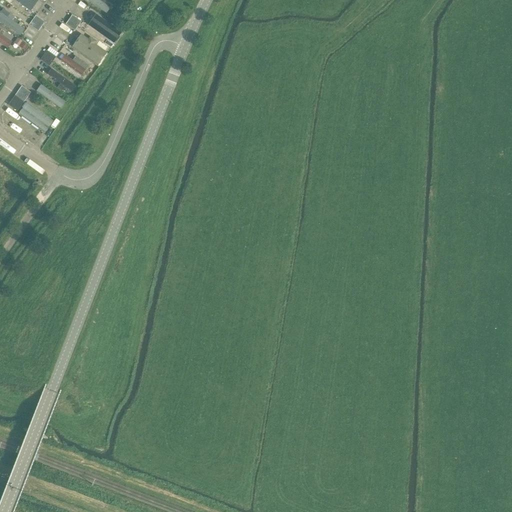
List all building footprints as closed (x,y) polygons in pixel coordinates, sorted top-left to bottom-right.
[(10,0),(11,0),(30,14),(39,2),(36,0),(10,0)] [(98,0),(84,0),(84,2),(106,17),(111,9),(106,5),(109,2),(106,0),(102,0),(101,2),(98,0)] [(1,14),(0,15),(0,22),(20,38),(25,31),(13,22),(15,19),(10,15),(7,18),(1,14)] [(72,15),(69,20),(78,26),(81,22),(72,15)] [(36,16),(32,21),(41,27),(45,22),(36,16)] [(94,32),(109,43),(117,31),(94,16),(89,22),(97,27),(94,32)] [(78,26),(69,20),(65,25),(74,31),(78,26)] [(41,27),(32,21),(29,25),(38,32),(41,27)] [(0,45),(8,52),(13,45),(0,35),(2,33),(0,31),(0,45)] [(81,36),(72,49),(97,67),(107,54),(96,46),(97,44),(90,38),(88,41),(81,36)] [(28,46),(23,42),(20,47),(25,51),(28,46)] [(47,51),(43,56),(52,62),(56,57),(47,51)] [(52,62),(43,56),(40,60),(49,67),(52,62)] [(64,56),(59,63),(79,77),(87,66),(75,58),(72,61),(64,56)] [(52,71),(48,77),(61,86),(58,90),(66,95),(68,92),(74,96),(78,90),(52,71)] [(22,86),(18,91),(27,97),(31,93),(22,86)] [(41,87),(36,94),(60,110),(65,103),(41,87)] [(27,97),(18,91),(15,96),(24,102),(27,97)] [(27,105),(19,117),(46,135),(54,124),(27,105)] [(4,157),(0,163),(0,164),(4,168),(9,161),(4,157)]
